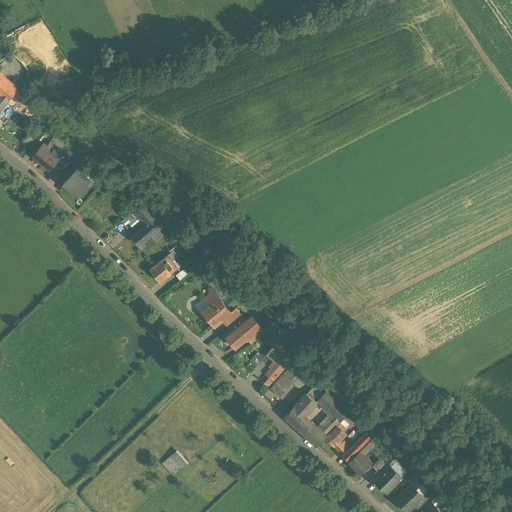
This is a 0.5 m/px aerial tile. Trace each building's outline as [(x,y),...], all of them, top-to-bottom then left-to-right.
[(0,73),(0,109),(17,88),(0,73)] [(29,137),(22,144),(26,147),(33,140),(29,137)] [(46,147),(42,144),(32,156),(50,170),(58,161),(63,155),(64,153),(59,148),(53,144),(50,142),(46,147)] [(70,161),(62,170),(69,177),(78,168),(70,161)] [(69,177),(63,183),(78,197),(88,186),(84,183),(89,178),(78,168),(69,177)] [(167,221),(148,199),(144,203),(156,217),(163,225),(167,221)] [(136,210),(135,212),(138,216),(146,225),(156,217),(144,203),(136,210)] [(135,209),(128,215),(132,220),(133,221),(138,216),(135,212),(136,210),(135,209)] [(128,215),(120,221),(124,226),(132,220),(128,215)] [(146,225),(132,237),(138,244),(145,239),(153,247),(165,237),(158,229),(163,225),(156,217),(146,225)] [(177,229),(171,221),(167,224),(173,232),(177,229)] [(179,246),(172,252),(178,259),(173,263),(177,269),(178,270),(190,261),(184,254),(185,253),(179,246)] [(212,256),(205,248),(199,253),(206,261),(212,256)] [(178,259),(172,252),(167,256),(173,263),(178,259)] [(167,256),(161,261),(171,274),(177,269),(173,263),(167,256)] [(161,261),(149,269),(159,282),(167,277),(169,279),(172,277),(170,274),(171,274),(161,261)] [(187,269),(177,277),(180,281),(190,273),(187,269)] [(212,291),(203,300),(208,306),(202,311),(214,326),(222,320),(224,318),(236,308),(235,308),(230,312),(212,291)] [(203,300),(196,305),(202,311),(208,306),(203,300)] [(236,308),(224,318),(222,320),(228,328),(242,316),(236,308)] [(242,316),(228,328),(232,333),(227,337),(235,347),(246,338),(247,339),(260,327),(251,316),(246,321),(242,316)] [(260,327),(247,339),(251,343),(254,341),(264,332),(260,327)] [(276,351),(272,347),(266,354),(270,358),(276,351)] [(288,361),(276,351),(270,358),(275,362),(283,368),(288,361)] [(270,358),(266,354),(261,360),(265,363),(270,358)] [(261,360),(260,362),(257,360),(255,363),(257,365),(252,371),(258,377),(265,369),(267,371),(275,362),(270,358),(265,363),(261,360)] [(283,368),(275,362),(267,371),(265,369),(258,377),(267,385),(283,368)] [(299,368),(292,363),(287,368),(289,369),(294,374),(299,368)] [(289,369),(272,389),(282,398),(300,378),(294,374),(289,369)] [(358,402),(334,381),(326,390),(348,412),(358,402)] [(321,396),(313,388),(307,394),(316,403),(318,401),(317,400),(321,396)] [(321,396),(317,400),(318,401),(332,415),(339,421),(341,419),(347,414),(349,412),(348,412),(326,390),(321,396)] [(306,393),(284,416),(302,434),(312,423),(304,415),(316,403),(307,394),(306,393)] [(347,414),(341,419),(342,420),(346,424),(351,419),(347,414)] [(339,421),(332,415),(318,429),(325,435),(339,421)] [(342,420),(337,426),(342,431),(348,425),(346,424),(342,420)] [(312,423),(302,434),(315,446),(325,435),(318,429),(312,423)] [(337,426),(325,438),(333,446),(340,439),(341,439),(340,438),(345,433),(342,431),(337,426)] [(340,439),(333,446),(338,451),(343,456),(342,456),(347,461),(370,438),(365,432),(353,444),(353,443),(349,447),(340,439)] [(371,439),(348,462),(360,474),(372,463),(364,455),(370,448),(375,443),(371,439)] [(390,456),(376,442),(375,443),(370,448),(379,458),(384,463),(388,459),(390,456)] [(163,464),(174,475),(188,462),(177,451),(163,464)] [(379,458),(372,465),(376,470),(377,470),(384,463),(379,458)] [(384,463),(377,470),(376,470),(375,471),(379,476),(389,466),(390,467),(393,464),(388,459),(384,463)] [(379,476),(375,481),(386,492),(401,477),(390,467),(389,466),(379,476)] [(422,496),(411,485),(396,500),(407,511),(414,504),(422,496)] [(422,496),(414,504),(418,509),(420,507),(429,498),(424,493),(422,496)] [(429,498),(420,507),(424,511),(432,504),(433,505),(436,501),(431,496),(429,498)]
